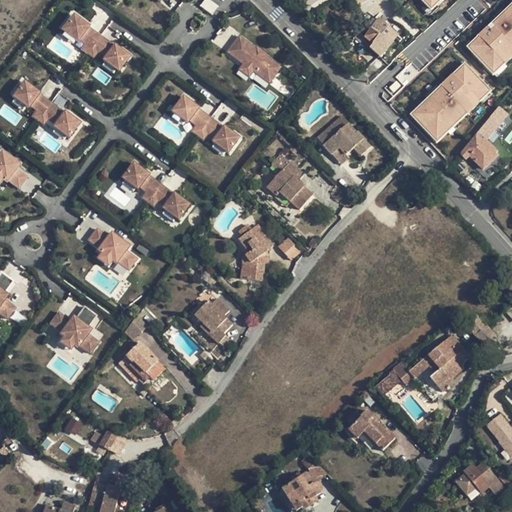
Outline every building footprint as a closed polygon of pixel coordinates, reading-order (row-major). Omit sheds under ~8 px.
[(213,13),(217,5),(207,0),(204,0),(201,7),(213,13)] [(356,0),(369,18),(387,5),(383,0),(356,0)] [(419,0),(430,11),(442,0),(419,0)] [(511,5),(466,49),(492,77),(511,58),(511,5)] [(92,49),(101,37),(88,28),(89,26),(80,19),(78,21),(72,17),(61,30),(64,32),(73,40),(75,37),(85,44),(92,49)] [(398,36),(379,19),(371,29),(379,35),(372,45),(373,45),(370,49),(380,57),(384,53),(398,36)] [(372,45),(379,35),(371,29),(365,38),(372,45)] [(64,32),(62,36),(71,43),(73,40),(64,32)] [(101,37),(92,49),(97,53),(108,61),(106,63),(115,70),(118,72),(128,59),(121,54),(123,52),(114,45),(113,46),(101,37)] [(244,64),(254,72),(257,74),(256,75),(269,84),(281,68),(268,59),(268,60),(251,47),(252,46),(239,37),(227,53),(240,63),(241,62),(244,64)] [(88,54),(92,49),(85,44),(82,50),(88,54)] [(97,53),(92,49),(88,54),(94,58),(97,53)] [(106,63),(103,67),(112,74),(115,70),(106,63)] [(254,72),(244,64),(239,71),(249,78),(254,72)] [(490,93),(464,66),(409,117),(436,145),(490,93)] [(42,115),(51,103),(39,94),(40,93),(30,86),(29,88),(22,83),(14,95),(12,97),(15,99),(24,106),(26,103),(36,111),(42,115)] [(306,93),(301,99),(304,103),(309,96),(306,93)] [(15,99),(12,103),(22,110),(24,106),(15,99)] [(202,131),(211,119),(198,110),(199,109),(190,102),(188,104),(182,99),(173,110),(172,113),(174,114),(184,121),(185,119),(196,126),(202,131)] [(51,103),(42,115),(48,120),(58,127),(56,130),(66,137),(68,139),(70,137),(78,125),(72,121),(74,119),(64,111),(63,112),(51,103)] [(36,111),(32,116),(38,121),(42,115),(36,111)] [(499,116),(495,113),(487,123),(479,133),(479,134),(480,134),(481,134),(481,135),(482,134),(484,134),(485,134),(485,133),(486,133),(499,116)] [(174,114),(172,118),(181,125),(184,121),(174,114)] [(42,115),(38,121),(44,125),(48,120),(42,115)] [(342,117),(317,139),(332,156),(339,149),(345,156),(346,155),(354,149),(361,156),(370,148),(357,133),(354,135),(346,126),(348,124),(342,117)] [(211,119),(202,131),(207,135),(218,143),(216,145),(225,152),(228,154),(230,152),(238,141),(232,136),(233,134),(224,127),(223,128),(211,119)] [(348,124),(346,126),(354,135),(357,133),(348,124)] [(196,126),(192,132),(198,136),(202,131),(196,126)] [(56,130),(54,133),(63,140),(66,137),(56,130)] [(207,135),(202,131),(198,136),(204,140),(207,135)] [(283,133),(279,137),(287,145),(291,148),(289,150),(292,153),(298,148),(283,133)] [(466,159),(469,156),(476,162),(478,160),(486,167),(497,156),(495,154),(490,149),(492,147),(489,144),(487,146),(482,141),(478,138),(476,136),(460,154),(466,159)] [(216,145),(213,149),(222,156),(225,152),(216,145)] [(298,148),(292,153),(294,155),(299,151),(306,158),(309,156),(299,147),(298,148)] [(339,149),(332,156),(341,166),(349,159),(346,155),(345,156),(339,149)] [(16,162),(5,154),(1,158),(0,157),(0,177),(2,180),(6,182),(8,180),(19,189),(27,177),(16,169),(13,167),(16,162)] [(280,155),(271,166),(280,173),(289,163),(280,155)] [(486,167),(478,160),(476,162),(483,169),(486,167)] [(300,210),(313,196),(296,182),(303,174),(289,162),(289,163),(280,173),(267,188),(277,196),(280,193),(300,210)] [(152,198),(161,185),(149,176),(150,175),(140,168),(139,170),(132,166),(124,177),(122,179),(134,188),(136,186),(146,193),(152,198)] [(463,185),(469,191),(477,182),(472,176),(463,185)] [(125,181),(122,184),(132,191),(134,188),(125,181)] [(161,185),(152,198),(158,202),(168,210),(166,212),(176,219),(178,221),(180,219),(188,207),(182,203),(184,201),(174,194),(173,195),(161,185)] [(146,193),(142,198),(148,203),(152,198),(146,193)] [(152,198),(148,203),(154,207),(158,202),(152,198)] [(166,212),(164,216),(173,223),(176,219),(166,212)] [(251,264),(249,280),(261,282),(262,275),(263,275),(264,265),(268,266),(269,257),(266,252),(273,246),(257,225),(251,230),(247,225),(241,229),(243,232),(240,234),(238,236),(245,245),(244,246),(249,253),(245,255),(251,264)] [(127,244),(115,235),(112,240),(108,238),(97,229),(88,241),(100,249),(98,251),(102,254),(113,262),(116,265),(118,263),(129,271),(137,260),(126,251),(123,249),(127,244)] [(287,237),(278,247),(291,260),(301,251),(287,237)] [(102,254),(98,259),(109,267),(113,262),(102,254)] [(251,264),(245,255),(242,257),(242,264),(240,279),(249,280),(251,264)] [(13,281),(1,273),(0,274),(0,314),(7,319),(15,308),(4,300),(1,298),(5,293),(13,281)] [(211,277),(206,282),(212,287),(216,282),(211,277)] [(203,323),(200,327),(219,344),(224,349),(231,342),(224,334),(233,325),(224,317),(230,311),(216,299),(211,305),(208,302),(194,316),(203,323)] [(96,316),(85,307),(76,319),(73,324),(69,321),(58,313),(50,324),(61,332),(59,334),(63,337),(74,345),(77,348),(79,346),(90,354),(98,343),(87,334),(84,332),(88,328),(96,316)] [(137,316),(132,323),(141,333),(148,327),(137,316)] [(465,327),(473,335),(484,326),(475,316),(474,318),(467,324),(465,327)] [(132,323),(125,332),(134,341),(141,333),(132,323)] [(494,336),(484,326),(473,335),(483,346),(494,336)] [(439,370),(435,374),(429,379),(442,393),(446,390),(447,391),(449,389),(448,387),(453,384),(450,380),(463,369),(463,368),(463,367),(464,365),(465,363),(465,362),(459,354),(463,351),(464,351),(451,336),(427,357),(439,370)] [(63,337),(59,342),(70,350),(74,345),(63,337)] [(165,369),(140,343),(119,363),(137,382),(139,380),(143,385),(150,378),(153,381),(165,369)] [(469,359),(463,351),(459,354),(465,362),(469,359)] [(206,362),(210,358),(203,352),(199,355),(206,362)] [(427,357),(409,372),(415,379),(429,367),(435,374),(439,370),(427,357)] [(401,363),(392,370),(406,386),(415,379),(409,372),(401,363)] [(352,427),(348,431),(357,440),(364,433),(382,452),(395,440),(387,433),(386,434),(377,425),(374,423),(376,421),(366,411),(360,417),(361,418),(352,427)] [(355,413),(346,422),(352,427),(361,418),(360,417),(355,413)] [(511,459),(511,458),(511,428),(501,415),(487,426),(487,427),(487,428),(499,443),(498,444),(511,459)] [(65,429),(72,433),(78,422),(71,418),(65,429)] [(90,440),(98,444),(103,435),(95,431),(90,440)] [(99,445),(100,445),(108,451),(109,451),(117,437),(107,432),(99,445)] [(108,451),(100,445),(95,452),(104,457),(108,451)] [(301,461),(303,464),(302,465),(309,472),(310,473),(318,465),(309,458),(307,456),(301,461)] [(465,474),(455,482),(467,496),(477,488),(482,494),(489,488),(496,497),(505,488),(483,462),(476,469),(472,464),(463,472),(465,474)] [(309,472),(307,474),(313,485),(315,484),(317,484),(327,475),(318,465),(310,473),(309,472)] [(286,487),(284,483),(280,486),(282,489),(278,492),(291,511),(295,511),(301,508),(303,511),(313,504),(317,501),(315,497),(320,494),(320,493),(321,492),(322,491),(321,489),(321,488),(321,487),(320,486),(319,485),(318,484),(317,484),(315,484),(313,485),(307,474),(305,473),(300,476),(299,473),(290,479),(293,482),(286,487)] [(101,509),(100,511),(114,511),(119,494),(123,478),(109,475),(107,486),(98,483),(95,483),(89,505),(101,509)] [(131,481),(123,478),(119,494),(127,496),(131,481)] [(152,489),(160,492),(163,484),(155,481),(152,489)] [(173,511),(168,501),(160,505),(162,509),(156,511),(173,511)] [(60,510),(46,505),(43,511),(74,511),(76,506),(63,502),(60,510)]
